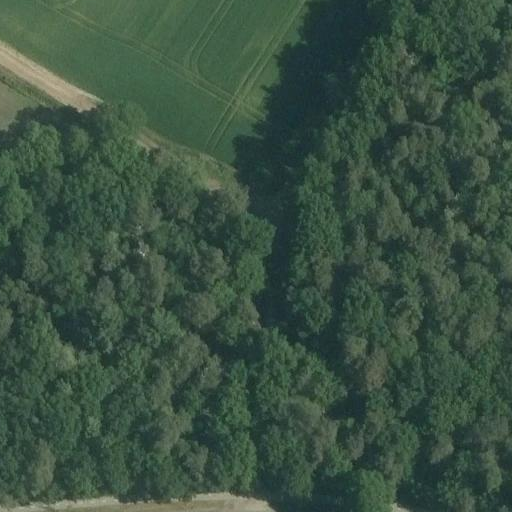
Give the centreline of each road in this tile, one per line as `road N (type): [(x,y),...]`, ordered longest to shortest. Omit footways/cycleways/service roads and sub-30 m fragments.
road 1 (track): [(253,495),(268,233),(301,165),(408,0)]
road 2 (track): [(268,233),(0,65)]
